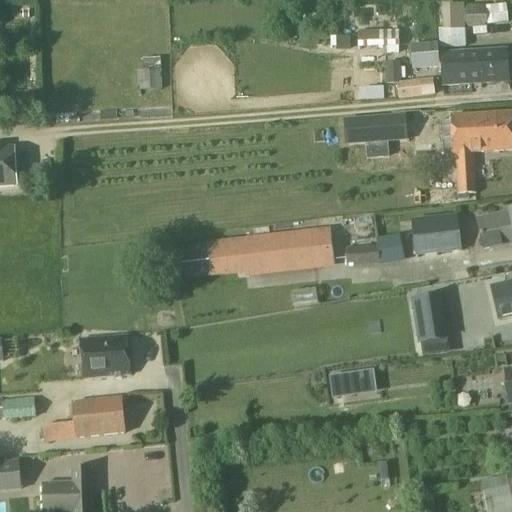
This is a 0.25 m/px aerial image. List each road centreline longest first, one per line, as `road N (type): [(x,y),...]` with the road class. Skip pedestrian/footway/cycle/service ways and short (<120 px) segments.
road 1 (track): [(511,97),(27,136)]
road 2 (residential): [(185,511),(172,377)]
